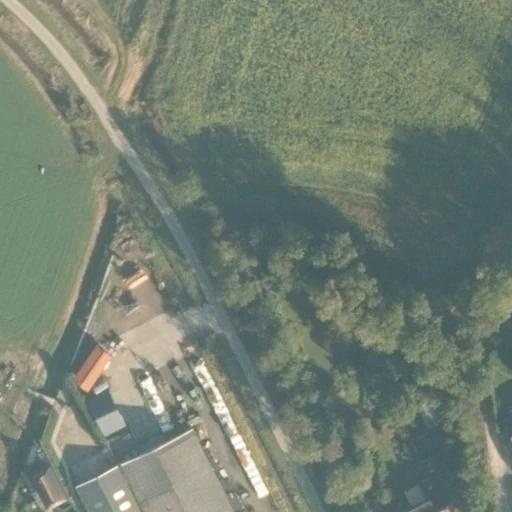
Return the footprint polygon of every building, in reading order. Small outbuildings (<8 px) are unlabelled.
[(100,391),(109,389),(105,372),(84,376),(89,401),(101,398),(100,391)] [(418,406),(429,427),(441,421),(430,400),(418,406)] [(234,511),(192,428),(120,465),(143,511),(234,511)] [(411,439),(422,460),(444,449),(433,428),(411,439)] [(29,473),(47,509),(68,499),(51,463),(29,473)] [(90,511),(143,511),(120,465),(77,487),(90,511)] [(452,511),(442,490),(440,491),(433,476),(390,498),(397,511),(452,511)]
